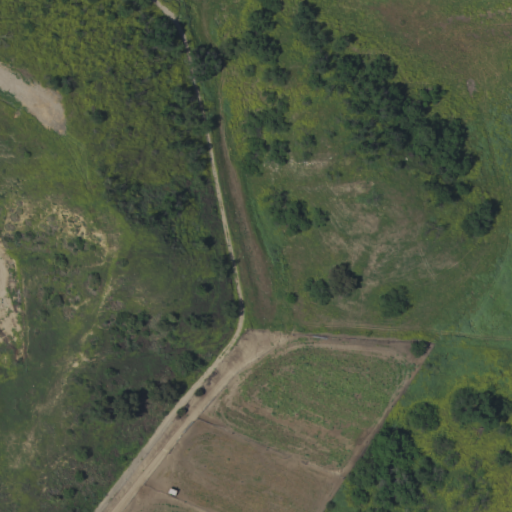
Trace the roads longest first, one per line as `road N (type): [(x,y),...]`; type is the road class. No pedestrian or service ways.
road 1 (track): [(94,511),(240,327),(176,19),(143,0)]
road 2 (track): [(116,511),(259,345)]
